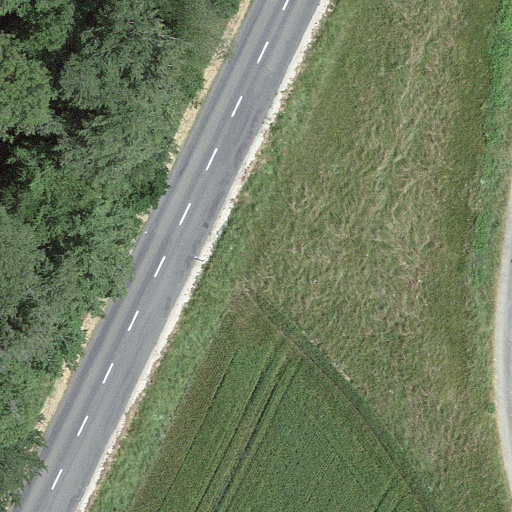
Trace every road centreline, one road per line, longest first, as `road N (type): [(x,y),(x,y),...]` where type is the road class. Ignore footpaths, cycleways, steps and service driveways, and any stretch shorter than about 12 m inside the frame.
road 1 (tertiary): [(288,0),(46,511)]
road 2 (track): [(511,218),(502,451),(511,475)]
